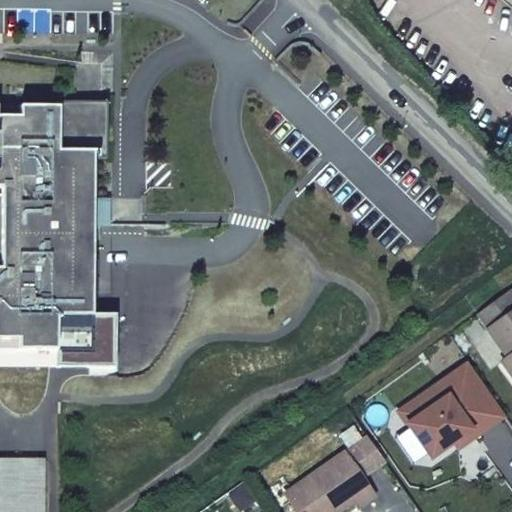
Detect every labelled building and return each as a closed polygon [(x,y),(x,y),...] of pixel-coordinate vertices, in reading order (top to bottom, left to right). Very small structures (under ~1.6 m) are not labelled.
[(0,366),(89,368),(91,225),(91,199),(92,154),(95,154),(95,159),(105,159),(106,102),(55,102),(55,107),(0,106),(0,366)] [(108,199),(91,199),(91,225),(108,225),(108,199)] [(511,295),(481,318),(491,331),(511,315),(511,295)] [(511,315),(491,331),(489,332),(509,359),(503,363),(511,375),(511,315)] [(504,417),(468,364),(410,404),(418,417),(406,425),(429,459),(453,443),(469,432),(474,438),(504,417)] [(418,417),(410,404),(397,412),(406,425),(418,417)] [(457,449),(474,438),(469,432),(453,443),(457,449)] [(383,461),(366,436),(291,487),(288,502),(294,511),(327,511),(329,511),(335,511),(352,501),(356,506),(372,496),(359,477),(383,461)]
